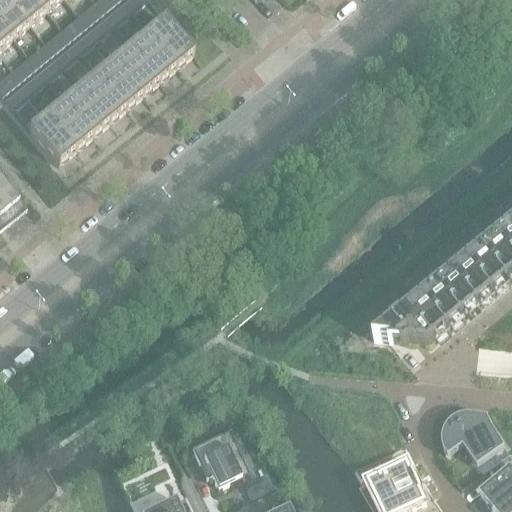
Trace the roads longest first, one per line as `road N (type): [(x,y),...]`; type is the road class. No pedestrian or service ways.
road 1 (secondary): [(0,358),(326,93)]
road 2 (secondary): [(297,63),(0,310)]
road 3 (secondary): [(326,93),(441,0)]
